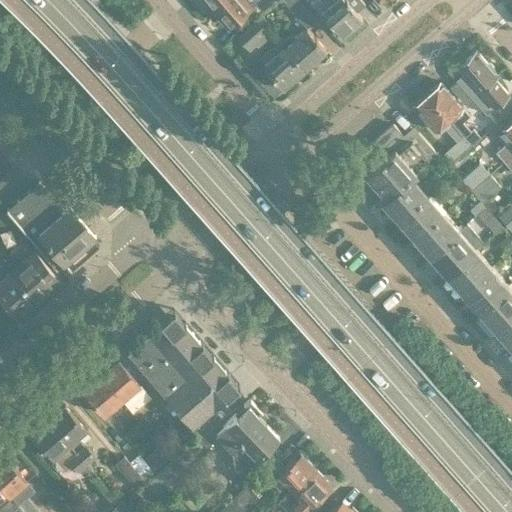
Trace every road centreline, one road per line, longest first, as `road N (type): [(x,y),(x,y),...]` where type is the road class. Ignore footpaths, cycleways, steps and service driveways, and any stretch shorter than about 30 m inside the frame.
road 1 (tertiary): [(511,480),(83,0)]
road 2 (primary): [(370,354),(51,0)]
road 3 (residential): [(408,511),(178,269)]
road 4 (residential): [(511,404),(295,157)]
road 5 (residential): [(295,157),(472,2)]
road 6 (residential): [(0,418),(178,269)]
road 7 (primary): [(370,354),(510,511)]
road 8 (residential): [(165,244),(131,258),(0,368)]
road 9 (residential): [(430,0),(275,135)]
road 10 (residential): [(165,244),(0,127)]
road 11 (residential): [(275,135),(152,0)]
road 12 (residential): [(178,269),(198,239),(295,157)]
road 13 (residential): [(275,135),(174,223),(165,244)]
